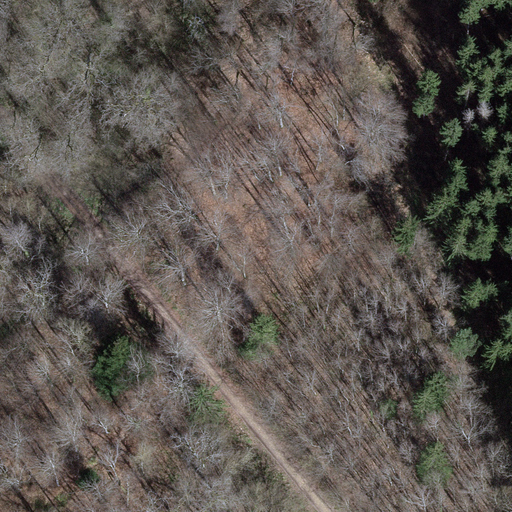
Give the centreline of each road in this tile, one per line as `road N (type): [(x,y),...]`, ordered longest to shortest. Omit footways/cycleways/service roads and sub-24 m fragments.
road 1 (track): [(508,511),(356,0)]
road 2 (track): [(333,511),(0,107)]
